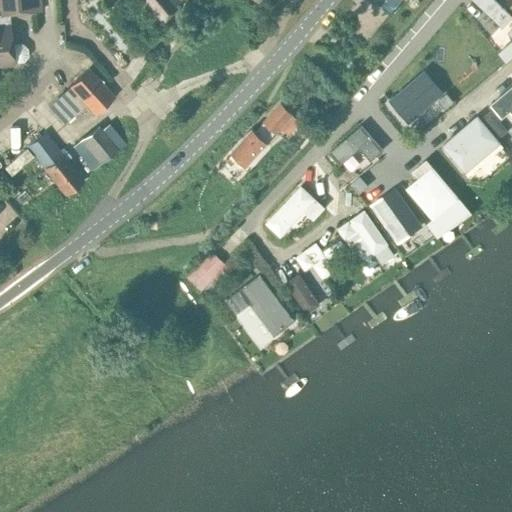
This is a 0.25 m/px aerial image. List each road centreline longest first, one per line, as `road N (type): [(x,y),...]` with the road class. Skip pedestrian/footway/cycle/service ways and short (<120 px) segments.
road 1 (unclassified): [(101,225),(270,66)]
road 2 (residential): [(161,116),(70,20),(65,0)]
road 3 (unclassified): [(0,302),(101,225)]
road 4 (residential): [(161,116),(108,196),(101,225)]
road 5 (residential): [(270,66),(182,89),(161,116)]
